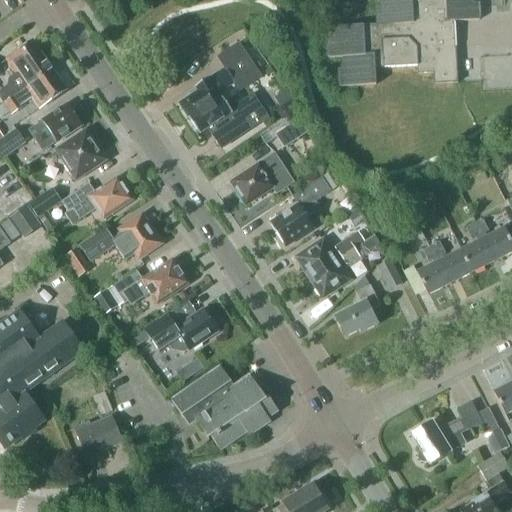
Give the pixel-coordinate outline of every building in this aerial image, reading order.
[(381,0),(382,8),(377,8),(377,25),(333,27),(333,40),(328,41),(329,58),(344,57),(344,69),(339,70),(340,87),(348,87),(376,85),(375,69),(417,66),(418,74),(434,73),(434,84),(458,83),(458,81),(454,22),(480,20),(479,3),(472,3),(472,0),(381,0)] [(0,90),(0,96),(4,103),(53,71),(33,42),(6,60),(16,75),(10,79),(7,85),(0,90)] [(209,79),(196,88),(198,92),(180,105),(199,134),(208,128),(222,148),(267,118),(252,95),(230,110),(219,93),(235,83),(240,91),(261,77),(239,43),(217,58),(225,69),(209,79)] [(22,105),(32,98),(39,109),(67,91),(53,71),(4,103),(13,115),(24,107),(22,105)] [(43,152),(82,126),(68,104),(43,121),(43,122),(29,131),(43,152)] [(296,128),(293,124),(275,136),(284,149),(308,134),(302,124),(296,128)] [(15,130),(0,141),(0,157),(2,160),(25,143),(15,130)] [(77,181),(89,173),(88,172),(105,161),(86,132),(56,152),(65,165),(66,164),(77,181)] [(511,147),(511,148),(498,155),(502,163),(511,158),(511,147)] [(290,178),(274,154),(245,173),(246,174),(232,184),(246,205),(272,188),(273,189),(290,178)] [(332,171),(322,177),(332,191),(342,185),(343,184),(334,170),(332,171)] [(297,204),(288,210),(289,212),(271,224),(285,246),(313,228),(306,217),(320,208),(315,202),(331,192),(322,178),(292,197),(297,204)] [(96,194),(89,184),(73,194),(61,202),(69,213),(73,210),(80,220),(97,209),(104,219),(131,201),(129,198),(131,197),(125,188),(123,189),(117,180),(96,194)] [(61,201),(53,190),(29,205),(37,217),(61,201)] [(27,206),(10,219),(24,238),(42,226),(27,206)] [(357,209),(347,216),(355,229),(366,222),(357,209)] [(57,224),(48,210),(39,216),(48,230),(57,224)] [(120,231),(121,233),(112,239),(105,229),(80,245),(91,262),(115,246),(125,260),(135,254),(139,259),(161,244),(159,242),(160,241),(153,231),(152,232),(142,216),(120,231)] [(0,267),(4,265),(0,259),(0,251),(21,236),(9,220),(0,225),(0,267)] [(511,253),(511,243),(505,229),(487,238),(485,233),(489,232),(483,220),(476,223),(494,262),(511,253)] [(473,273),(494,262),(476,223),(466,229),(472,240),(475,238),(478,243),(462,251),(473,273)] [(364,241),(358,233),(331,251),(324,240),(297,258),(310,278),(364,241)] [(364,242),(364,241),(310,278),(323,298),(350,280),(342,269),(380,243),(375,235),(364,242)] [(439,242),(430,247),(448,286),(473,273),(462,251),(444,260),(441,255),(445,254),(439,242)] [(432,260),(434,265),(417,273),(428,296),(448,286),(430,247),(423,251),(428,262),(432,260)] [(68,256),(82,275),(92,268),(78,248),(68,256)] [(390,291),(402,284),(391,260),(377,267),(390,291)] [(151,276),(150,274),(142,279),(136,271),(113,286),(124,304),(128,302),(131,306),(151,293),(158,303),(187,284),(184,281),(185,278),(181,272),(179,272),(172,262),(151,276)] [(353,288),(356,294),(361,304),(335,318),(345,338),(359,331),(361,334),(377,325),(370,312),(380,307),(365,276),(353,288)] [(93,299),(104,316),(118,306),(107,289),(93,299)] [(150,338),(159,352),(180,338),(189,351),(193,348),(194,349),(202,344),(201,343),(215,333),(216,334),(221,331),(212,318),(210,319),(204,311),(185,324),(183,322),(175,328),(167,317),(169,316),(168,315),(144,330),(150,338)] [(23,439),(35,430),(34,428),(43,421),(44,421),(24,393),(83,351),(63,323),(39,340),(19,312),(0,326),(0,441),(5,449),(21,437),(23,439)] [(144,330),(129,340),(134,348),(150,338),(144,330)] [(186,379),(206,368),(201,357),(180,368),(186,379)] [(173,400),(172,401),(183,417),(183,416),(189,425),(195,420),(209,440),(212,438),(220,450),(247,432),(249,435),(270,421),(266,416),(276,409),(269,399),(267,401),(251,377),(250,378),(251,380),(233,392),(229,386),(232,384),(221,368),(220,368),(221,370),(174,402),(173,400)] [(511,384),(494,393),(505,416),(511,412),(511,384)] [(468,430),(469,431),(482,424),(471,403),(458,410),(462,418),(437,431),(432,422),(411,435),(420,451),(418,454),(418,458),(420,461),(423,463),(428,463),(429,465),(450,453),(450,452),(462,445),(457,436),(468,430)] [(87,458),(122,443),(112,418),(91,427),(89,423),(75,429),(87,458)] [(488,436),(498,454),(509,448),(500,430),(488,436)] [(509,468),(501,454),(478,467),(486,481),(487,481),(492,490),(482,496),(483,498),(473,504),(474,505),(461,511),(497,511),(492,504),(510,494),(499,474),(509,468)] [(270,508),(264,511),(323,511),(327,510),(313,486),(284,504),(284,505),(272,511),(270,508)]
